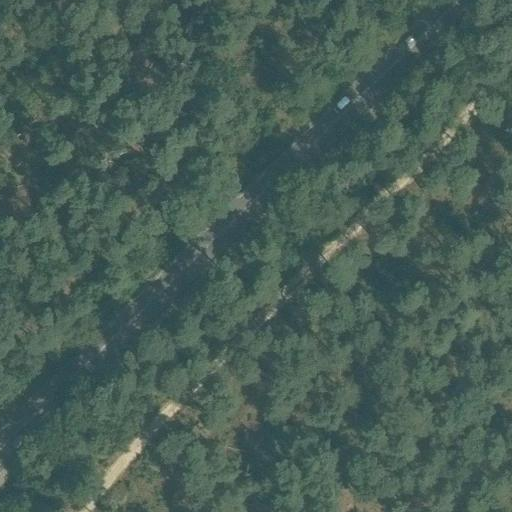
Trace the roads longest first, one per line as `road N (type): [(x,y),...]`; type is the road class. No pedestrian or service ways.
road 1 (primary): [(0,448),(460,0)]
road 2 (track): [(511,73),(72,511)]
